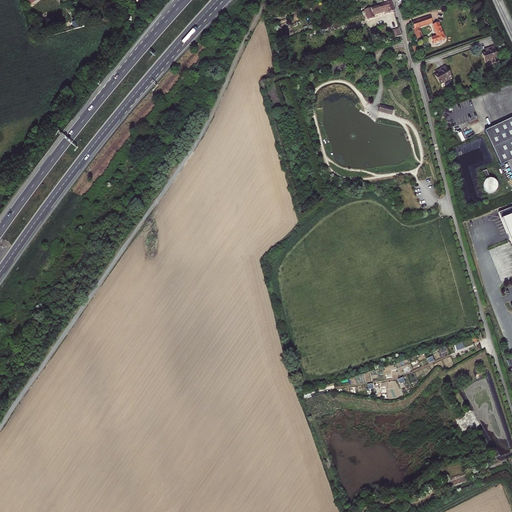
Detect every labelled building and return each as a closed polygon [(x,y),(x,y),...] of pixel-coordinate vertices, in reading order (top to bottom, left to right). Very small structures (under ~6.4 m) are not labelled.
[(391,2),(367,9),(365,10),(368,19),(375,17),(374,15),(385,12),(385,14),(394,11),(391,2)] [(432,23),(430,17),(412,23),(418,38),(422,36),(419,28),(432,23)] [(339,20),(331,23),(334,30),(341,27),(339,20)] [(80,23),(79,21),(72,23),(74,30),(81,28),(80,23)] [(444,39),(438,23),(433,25),(437,36),(432,38),(434,43),(444,39)] [(393,30),(395,38),(401,36),(399,29),(393,30)] [(491,63),(492,64),(497,63),(496,61),(496,60),(499,59),(495,47),(488,50),(488,51),(486,52),(486,53),(483,54),(487,65),(491,63)] [(453,75),(446,65),(439,70),(440,71),(438,72),(439,73),(436,75),(443,84),(447,82),(447,83),(452,80),(451,78),(450,77),(453,75)] [(394,109),(380,105),(378,112),(392,115),(394,109)] [(511,118),(485,132),(501,166),(511,161),(511,118)] [(496,183),(488,184),(488,192),(496,192),(496,183)] [(511,208),(499,213),(511,247),(511,208)]
